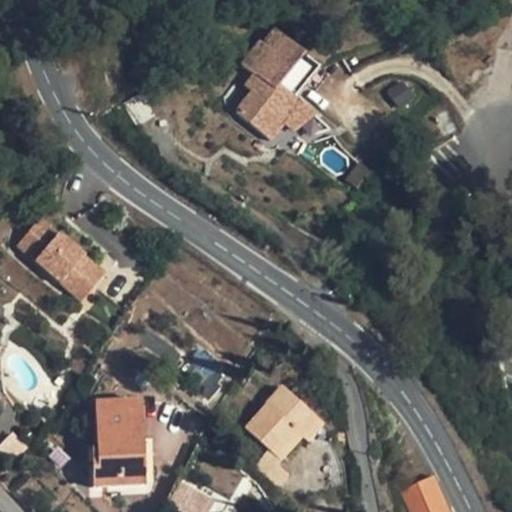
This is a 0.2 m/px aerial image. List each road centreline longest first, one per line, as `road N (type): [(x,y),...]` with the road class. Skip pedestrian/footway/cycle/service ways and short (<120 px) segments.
road 1 (tertiary): [(16,0),(46,81),(87,152),(318,322)]
road 2 (tertiary): [(318,322),(389,387),(463,511)]
road 3 (residential): [(318,322),(310,349),(344,384),(367,511)]
